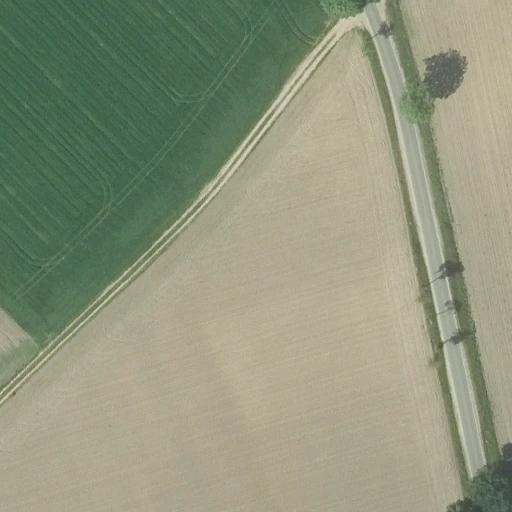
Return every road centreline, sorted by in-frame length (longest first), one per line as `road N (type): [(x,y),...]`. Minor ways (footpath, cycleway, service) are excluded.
road 1 (track): [(370,0),(178,229),(0,392)]
road 2 (unclassified): [(492,511),(392,102),(354,0)]
